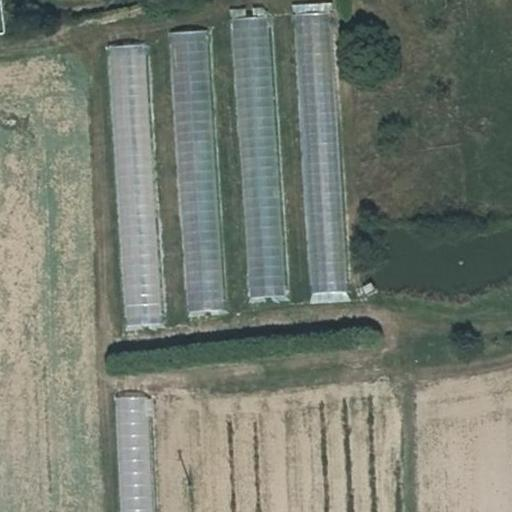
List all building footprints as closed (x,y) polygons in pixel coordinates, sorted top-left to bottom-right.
[(332,14),(293,15),(312,294),(349,291),(332,14)] [(269,15),(233,18),(248,299),(287,297),(269,15)] [(210,31),(169,36),(184,314),(226,312),(210,31)] [(149,47),(104,48),(122,329),(165,325),(149,47)] [(191,511),(186,397),(155,399),(160,511),(191,511)] [(155,511),(150,398),(116,401),(119,511),(155,511)]
